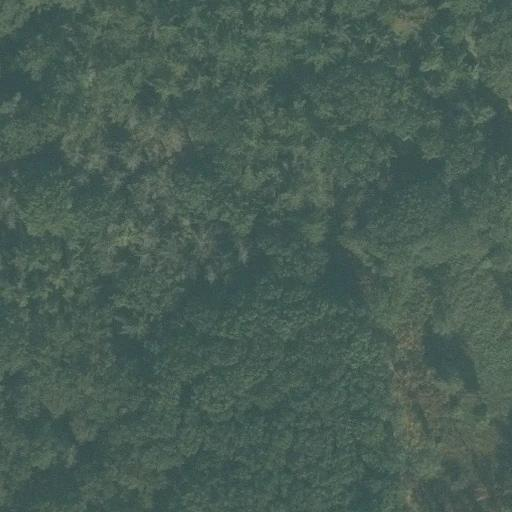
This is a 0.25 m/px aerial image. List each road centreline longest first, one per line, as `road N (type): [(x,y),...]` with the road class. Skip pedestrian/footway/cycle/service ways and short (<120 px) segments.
road 1 (track): [(24,0),(145,342),(511,189)]
road 2 (track): [(457,0),(511,135)]
